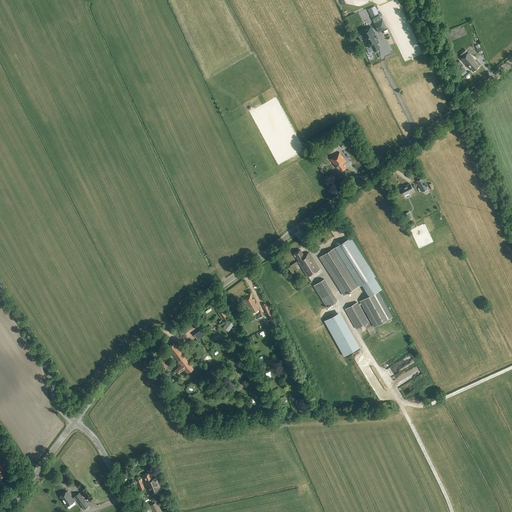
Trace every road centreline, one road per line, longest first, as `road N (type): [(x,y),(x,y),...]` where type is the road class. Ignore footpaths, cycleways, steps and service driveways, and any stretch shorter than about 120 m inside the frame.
road 1 (tertiary): [(75,422),(130,356),(511,60)]
road 2 (track): [(342,311),(403,403),(428,404),(511,367)]
road 3 (unclassified): [(75,422),(59,407),(48,366),(0,288)]
